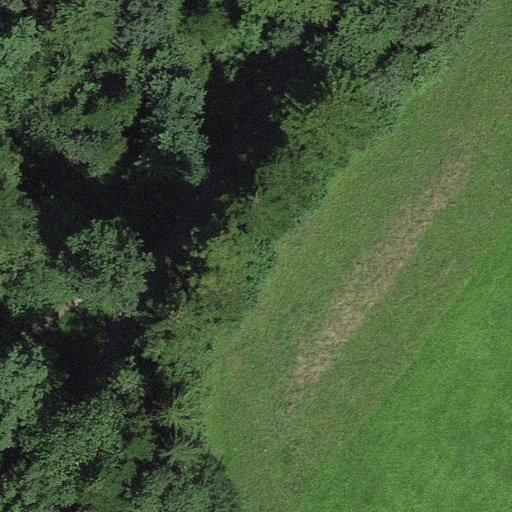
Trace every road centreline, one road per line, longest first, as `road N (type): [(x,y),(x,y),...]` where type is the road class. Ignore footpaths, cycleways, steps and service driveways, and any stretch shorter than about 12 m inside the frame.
road 1 (track): [(76,511),(78,456),(304,0)]
road 2 (track): [(0,360),(205,190)]
